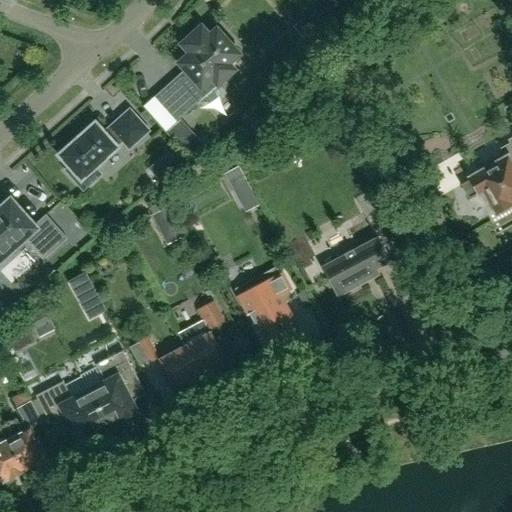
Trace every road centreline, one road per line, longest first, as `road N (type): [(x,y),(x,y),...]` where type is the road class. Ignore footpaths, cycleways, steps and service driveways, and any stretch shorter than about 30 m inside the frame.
road 1 (unclassified): [(126,511),(408,371),(465,355),(511,353)]
road 2 (residential): [(0,136),(91,55)]
